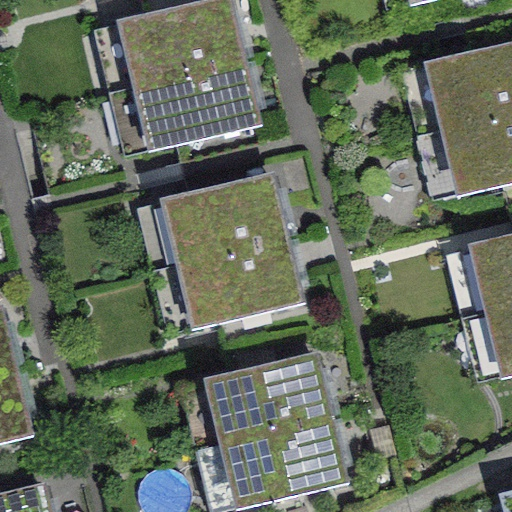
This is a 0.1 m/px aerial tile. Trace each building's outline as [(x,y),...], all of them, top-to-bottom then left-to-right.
[(226,0),(219,0),(107,28),(122,90),(242,60),(226,0)] [(381,0),(385,15),(447,0),(381,0)] [(419,139),(511,116),(511,49),(403,76),(419,139)] [(242,60),(122,90),(140,158),(259,127),(242,60)] [(511,116),(419,139),(434,202),(511,183),(511,116)] [(270,179),(150,209),(166,270),(285,240),(270,179)] [(285,240),(166,270),(183,338),(303,308),(285,240)] [(460,319),(511,306),(511,240),(445,257),(460,319)] [(511,306),(460,319),(476,383),(511,373),(511,306)] [(0,316),(0,371),(13,368),(0,316)] [(314,358),(195,389),(211,450),(330,420),(314,358)] [(13,368),(0,371),(0,443),(30,436),(13,368)] [(330,420),(211,450),(226,511),(250,511),(347,487),(330,420)] [(48,511),(43,487),(0,498),(0,511),(48,511)]
